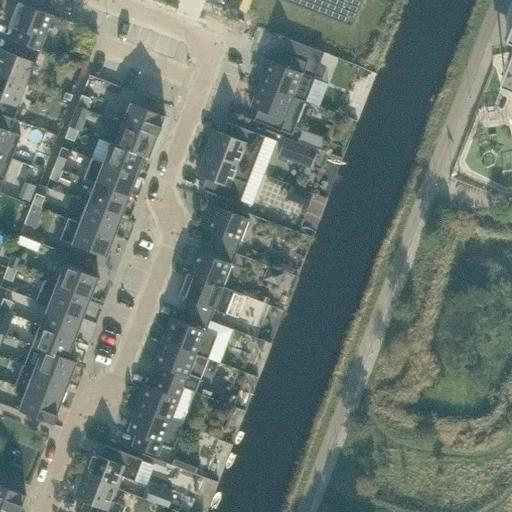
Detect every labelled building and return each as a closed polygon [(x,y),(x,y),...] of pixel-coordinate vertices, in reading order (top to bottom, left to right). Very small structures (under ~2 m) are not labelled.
[(243,0),(228,0),(227,5),(239,10),(243,0)] [(287,0),(351,25),(360,0),(287,0)] [(13,39),(40,50),(54,15),(18,1),(9,25),(18,28),(13,39)] [(511,14),(504,35),(511,37),(511,41),(509,51),(508,52),(498,79),(511,85),(511,14)] [(0,73),(26,83),(34,61),(36,62),(40,50),(13,39),(9,51),(1,48),(0,50),(0,73)] [(268,58),(259,82),(294,96),(305,100),(314,77),(303,73),(308,61),(281,51),(276,62),(268,58)] [(91,86),(101,86),(101,100),(117,101),(118,69),(92,68),(91,86)] [(18,105),(26,83),(0,73),(0,112),(15,118),(19,106),(18,105)] [(68,91),(77,92),(80,75),(71,73),(68,91)] [(259,82),(250,105),(259,108),(254,119),(281,130),(292,134),(295,126),(305,100),(294,96),(259,82)] [(77,105),(83,107),(87,109),(91,97),(82,94),(77,105)] [(166,115),(130,101),(122,122),(111,117),(111,118),(157,136),(166,115)] [(0,152),(12,158),(21,134),(10,130),(15,118),(0,112),(0,152)] [(83,117),(74,114),(70,125),(79,129),(83,117)] [(149,157),(157,136),(111,118),(104,136),(111,139),(110,141),(146,155),(149,157)] [(214,129),(206,152),(263,174),(277,139),(265,135),(228,121),(223,133),(214,129)] [(79,129),(70,125),(65,136),(74,140),(79,129)] [(138,175),(146,155),(110,141),(103,161),(138,175)] [(0,152),(0,190),(4,181),(12,158),(0,152)] [(206,152),(197,174),(206,178),(202,189),(240,203),(241,199),(252,204),(263,174),(206,152)] [(68,158),(59,155),(55,166),(64,169),(68,158)] [(92,157),(84,177),(95,181),(131,195),(138,175),(103,161),(92,157)] [(64,169),(55,166),(51,177),(60,181),(64,169)] [(130,195),(95,181),(87,202),(123,215),(130,195)] [(45,196),(36,192),(32,203),(41,207),(45,196)] [(123,215),(87,202),(80,222),(115,235),(123,215)] [(28,215),(25,222),(37,227),(44,208),(41,207),(32,203),(28,215)] [(213,231),(209,242),(236,252),(249,218),(214,204),(205,228),(213,231)] [(68,217),(60,238),(72,243),(107,256),(115,235),(80,222),(68,217)] [(224,285),(236,252),(209,242),(205,252),(197,249),(188,272),(235,290),(235,289),(224,285)] [(21,258),(12,254),(8,265),(17,269),(21,258)] [(99,277),(64,262),(56,283),(45,279),(44,280),(91,297),(99,277)] [(17,269),(8,265),(4,277),(13,280),(17,269)] [(226,313),(235,290),(188,272),(179,295),(187,299),(184,309),(210,319),(215,309),(226,313)] [(83,318),(91,297),(44,280),(37,300),(83,318)] [(13,301),(4,297),(0,306),(0,308),(8,312),(13,301)] [(83,318),(37,300),(36,300),(48,305),(40,324),(76,338),(83,318)] [(8,312),(0,308),(0,321),(4,323),(8,312)] [(162,339),(209,357),(218,334),(206,330),(210,319),(184,309),(180,320),(171,316),(162,339)] [(68,357),(76,338),(40,324),(33,344),(77,362),(78,361),(68,357)] [(162,339),(153,363),(162,366),(158,376),(185,387),(196,391),(196,390),(201,378),(201,377),(190,373),(197,354),(208,358),(209,357),(162,339)] [(23,363),(23,364),(70,382),(77,362),(33,344),(32,345),(33,345),(26,364),(23,363)] [(70,382),(23,364),(15,384),(62,402),(70,382)] [(172,420),(185,387),(158,376),(154,387),(145,383),(136,407),(183,425),(183,424),(172,420)] [(62,402),(15,384),(15,385),(26,389),(18,409),(54,423),(62,402)] [(174,448),(183,425),(136,407),(127,430),(136,433),(132,444),(159,455),(163,444),(174,448)] [(122,475),(135,480),(143,458),(105,444),(101,455),(92,452),(83,474),(117,487),(122,475)] [(112,499),(117,487),(83,474),(75,497),(84,500),(80,511),(81,511),(122,511),(125,504),(112,499)] [(19,511),(26,494),(0,483),(0,507),(11,511),(19,511)]
